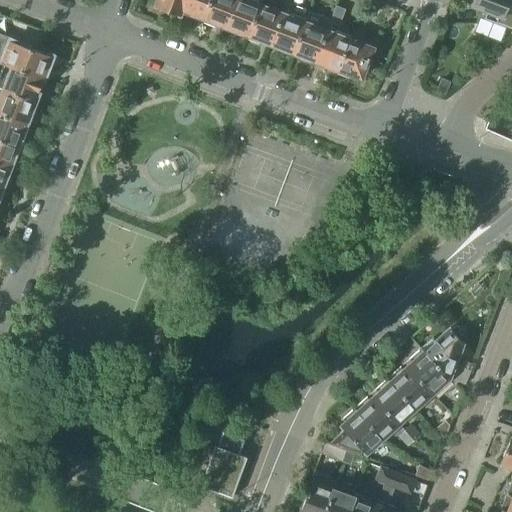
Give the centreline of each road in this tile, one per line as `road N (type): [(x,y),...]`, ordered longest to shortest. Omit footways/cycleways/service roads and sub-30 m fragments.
road 1 (residential): [(112,36),(0,340)]
road 2 (residential): [(112,36),(260,95),(378,128)]
road 3 (unclassified): [(264,511),(304,395),(397,305)]
road 4 (residential): [(438,511),(511,327)]
road 5 (unclassified): [(511,188),(397,305)]
road 6 (unclassified): [(397,305),(511,216)]
road 7 (residential): [(378,128),(428,0)]
